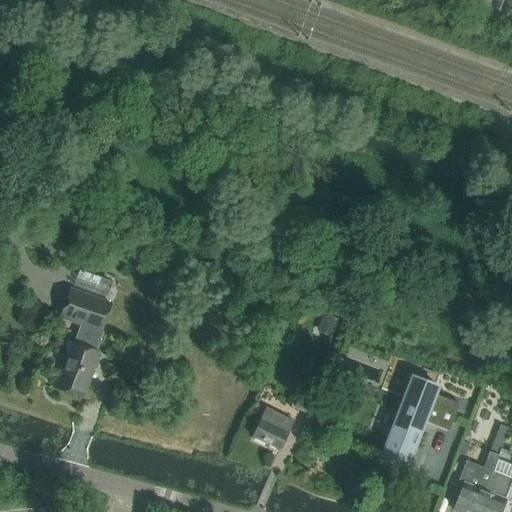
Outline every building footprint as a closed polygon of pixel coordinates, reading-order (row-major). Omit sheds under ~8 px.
[(101,332),(111,305),(71,291),(61,318),(81,325),(74,345),(71,344),(56,389),(83,398),(99,354),(96,353),(104,332),(101,332)] [(447,431),(449,432),(460,405),(435,395),(438,387),(412,377),(380,463),(386,465),(406,473),(408,465),(415,448),(408,445),(414,431),(420,434),(424,424),(446,433),(447,431)] [(313,419),(323,399),(315,395),(301,388),(292,408),(313,419)] [(279,451),(293,423),(266,409),(252,437),(279,451)] [(454,511),(477,511),(486,488),(493,470),(495,470),(499,460),(500,459),(489,455),(484,468),(467,461),(459,483),(465,485),(454,511)] [(511,465),(499,460),(495,470),(511,477),(511,481),(509,489),(511,490),(511,465)] [(477,511),(501,511),(507,496),(486,488),(477,511)]
